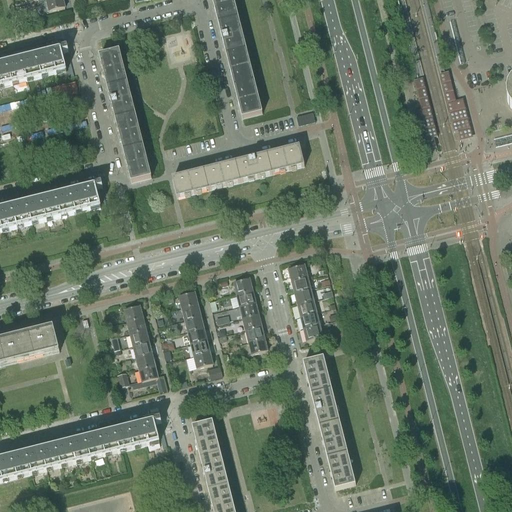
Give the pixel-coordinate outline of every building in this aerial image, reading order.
[(62,0),(50,0),(46,1),(49,14),(65,10),(62,0)] [(212,0),(214,7),(219,26),(238,21),(233,0),(212,0)] [(238,21),(219,26),(226,57),(246,52),(238,21)] [(0,67),(0,89),(66,73),(62,55),(69,54),(67,49),(62,51),(62,49),(53,49),(54,51),(46,53),(47,56),(0,67)] [(100,57),(108,90),(128,85),(120,52),(100,57)] [(246,52),(226,57),(235,89),(254,84),(246,52)] [(450,73),(440,75),(453,133),(458,132),(460,142),(473,139),(464,100),(456,102),(450,73)] [(254,84),(235,89),(243,120),(262,116),(254,84)] [(128,85),(108,90),(115,121),(136,116),(128,85)] [(299,129),(315,125),(313,115),(296,119),(299,129)] [(136,116),(115,121),(124,153),(144,148),(136,116)] [(437,138),(434,125),(432,119),(425,120),(420,122),(424,142),(437,138)] [(144,148),(124,153),(131,185),(152,179),(144,148)] [(299,149),(281,153),(268,157),(273,176),(305,169),(300,150),(299,149)] [(268,157),(247,162),(236,165),(241,184),(273,176),(268,157)] [(236,165),(217,169),(205,172),(210,192),(241,184),(236,165)] [(205,172),(186,177),(172,181),(177,200),(210,192),(205,172)] [(0,234),(62,219),(68,217),(86,213),(101,209),(96,191),(103,190),(102,185),(97,187),(95,185),(87,185),(88,187),(80,189),(81,192),(57,198),(0,212),(0,234)] [(305,267),(288,271),(292,284),(308,280),(305,267)] [(308,280),(292,284),(295,296),(311,292),(308,280)] [(250,281),(234,285),(237,297),(253,293),(250,281)] [(311,292),(295,296),(297,308),(314,303),(311,292)] [(253,293),(237,297),(240,309),(256,305),(253,293)] [(195,295),(179,299),(182,311),(198,307),(195,295)] [(314,303),(297,308),(300,319),(317,315),(314,303)] [(256,305),(240,309),(243,321),(259,317),(256,305)] [(198,307),(182,311),(185,323),(201,319),(198,307)] [(140,309),(124,313),(127,325),(143,321),(140,309)] [(218,325),(230,323),(229,314),(217,316),(218,325)] [(317,315),(300,319),(303,331),(320,327),(317,315)] [(259,317),(243,321),(246,333),(262,329),(259,317)] [(201,319),(185,323),(188,335),(204,331),(201,319)] [(143,321),(127,325),(130,337),(146,333),(143,321)] [(320,327),(303,331),(306,343),(323,339),(320,327)] [(262,329),(246,333),(249,345),(265,341),(262,329)] [(0,368),(59,353),(54,333),(54,330),(48,332),(49,334),(4,345),(4,343),(0,343),(0,368)] [(204,331),(188,335),(191,347),(207,343),(204,331)] [(146,333),(130,337),(133,349),(149,345),(146,333)] [(265,341),(249,345),(252,357),(268,353),(265,341)] [(207,343),(191,347),(194,359),(210,355),(207,343)] [(149,345),(133,349),(136,361),(152,357),(149,345)] [(210,355),(194,359),(197,371),(213,367),(210,355)] [(152,357),(136,361),(139,373),(155,369),(152,357)] [(303,365),(311,396),(331,391),(323,360),(303,365)] [(211,381),(223,378),(221,368),(209,371),(211,381)] [(158,381),(155,369),(139,373),(142,384),(136,385),(137,388),(145,385),(145,384),(158,381)] [(130,388),(127,376),(117,378),(120,390),(130,388)] [(161,393),(167,392),(164,380),(158,381),(161,393)] [(331,391),(311,396),(319,428),(339,423),(331,391)] [(0,484),(159,444),(155,426),(161,425),(160,420),(156,422),(155,420),(146,420),(146,422),(139,424),(140,427),(0,462),(0,484)] [(212,423),(197,427),(193,428),(200,460),(220,455),(212,423)] [(339,423),(319,428),(327,459),(347,454),(339,423)] [(347,454),(327,459),(335,492),(355,487),(347,454)] [(220,455),(200,460),(208,492),(228,487),(220,455)] [(234,511),(228,487),(208,492),(213,511),(234,511)]
